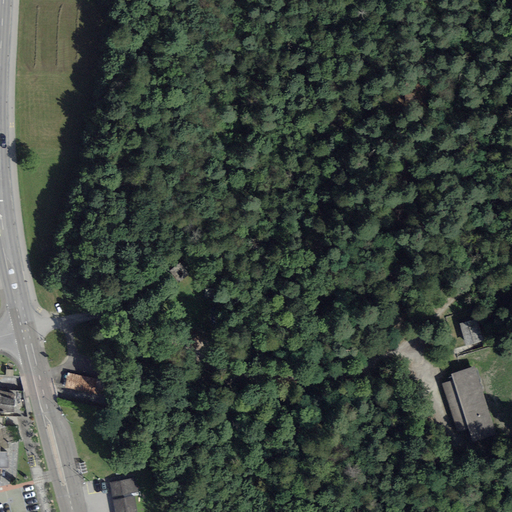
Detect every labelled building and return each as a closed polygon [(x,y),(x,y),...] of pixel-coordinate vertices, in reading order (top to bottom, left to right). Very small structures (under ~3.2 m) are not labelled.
[(186,272),(179,264),(172,271),(179,279),(186,272)] [(479,318),(460,323),(465,345),(484,340),(479,318)] [(453,380),(442,384),(457,433),(468,430),(473,443),(497,435),(475,366),(451,373),(453,380)] [(103,381),(69,373),(66,386),(100,393),(103,381)] [(0,391),(0,416),(27,417),(22,390),(0,389),(1,392),(0,391)] [(0,452),(0,468),(8,468),(8,452),(0,452)] [(86,462),(79,463),(82,473),(88,472),(86,462)] [(136,477),(110,482),(115,511),(138,511),(134,492),(138,492),(136,477)]
